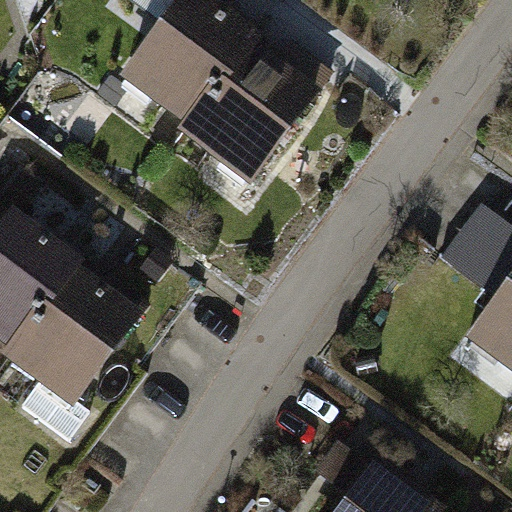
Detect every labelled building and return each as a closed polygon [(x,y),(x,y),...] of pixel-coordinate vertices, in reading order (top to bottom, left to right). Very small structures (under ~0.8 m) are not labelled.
[(203,0),(194,0),(128,94),(198,143),(259,57),(267,45),(203,0)] [(188,156),(258,205),(328,106),(259,57),(198,143),(188,156)] [(94,278),(21,223),(5,245),(0,241),(0,356),(23,374),(90,285),(94,278)] [(463,353),(511,389),(511,238),(508,235),(485,267),(511,287),(463,353)] [(16,383),(76,428),(150,329),(90,285),(23,374),(16,383)] [(345,511),(419,511),(345,457),(321,488),(348,508),(345,511)]
